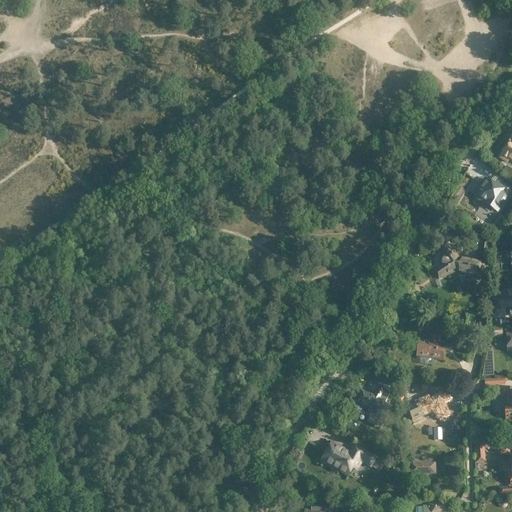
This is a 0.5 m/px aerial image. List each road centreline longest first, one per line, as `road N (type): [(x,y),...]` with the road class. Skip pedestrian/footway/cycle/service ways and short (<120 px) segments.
road 1 (track): [(511,84),(340,366)]
road 2 (track): [(258,511),(340,366)]
road 3 (residential): [(471,511),(469,374)]
